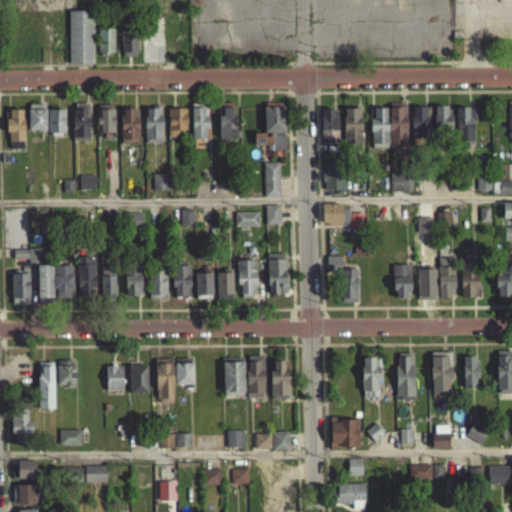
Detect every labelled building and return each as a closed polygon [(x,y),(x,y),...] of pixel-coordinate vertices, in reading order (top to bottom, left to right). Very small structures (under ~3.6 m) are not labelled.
[(67,18),(68,71),(92,71),(92,17),(67,18)] [(141,70),(164,69),(163,22),(140,22),(141,70)] [(121,63),(136,63),(136,35),(120,36),(121,63)] [(113,36),(97,36),(97,59),(113,59),(113,36)] [(88,111),(72,110),(72,148),(88,148),(88,111)] [(191,145),(207,145),(206,110),(190,110),(191,145)] [(387,155),(405,155),(406,110),(388,110),(387,155)] [(27,137),(45,137),(45,111),(27,111),(27,137)] [(103,140),(103,145),(113,145),(114,112),(96,111),(95,139),(103,140)] [(266,157),(284,157),(283,111),(262,112),(263,139),(253,140),(253,152),(266,152),(266,157)] [(428,114),(410,113),(409,150),(427,150),(428,114)] [(450,138),(449,113),(432,113),(433,139),(450,138)] [(162,149),(161,114),(143,115),(144,150),(162,149)] [(219,147),(235,147),(234,114),(218,114),(219,147)] [(473,114),(455,115),(455,148),(473,148),(473,114)] [(186,137),(185,115),(166,115),(167,144),(177,143),(177,137),(186,137)] [(360,157),(361,116),(343,115),(342,156),(360,157)] [(372,115),(372,125),(370,125),(369,155),(386,156),(387,115),(372,115)] [(64,116),(47,116),(47,140),(64,140),(64,116)] [(137,116),(119,116),(120,149),(138,149),(137,116)] [(336,116),(320,116),(319,147),(336,147),(336,116)] [(23,156),(23,117),(6,117),(7,156),(23,156)] [(263,204),(278,204),(278,169),(262,170),(263,204)] [(322,197),(343,197),(342,170),(321,171),(322,197)] [(508,186),(507,171),(497,171),(497,187),(508,186)] [(388,197),(411,198),(412,181),(389,180),(388,197)] [(151,197),(166,197),(166,181),(151,181),(151,197)] [(94,182),(78,182),(78,197),(94,196),(94,182)] [(476,197),(489,197),(489,182),(475,182),(476,197)] [(72,199),(72,186),(62,186),(62,199),(72,199)] [(511,187),(494,188),(495,201),(511,200),(511,187)] [(511,209),(501,210),(502,226),(511,226),(511,230),(511,209)] [(144,228),(144,211),(126,210),(126,228),(144,228)] [(363,233),(363,219),(340,218),(341,211),(321,211),(320,232),(363,233)] [(278,212),(264,212),(264,231),(279,231),(278,212)] [(179,232),(192,232),(191,216),(178,217),(179,232)] [(233,219),(234,233),(257,233),(257,218),(233,219)] [(141,236),(141,220),(122,219),(122,235),(141,236)] [(449,219),(435,219),(435,230),(449,230),(449,219)] [(511,234),(503,234),(503,247),(511,246),(511,234)] [(30,247),(43,246),(43,261),(30,261),(30,247)] [(14,248),(28,247),(29,257),(15,257),(14,248)] [(78,254),(96,254),(98,293),(82,294),(81,285),(79,285),(78,254)] [(12,256),(12,267),(40,266),(39,255),(12,256)] [(266,301),(286,300),(284,260),(265,261),(266,301)] [(127,261),(143,261),(143,292),(139,292),(139,295),(128,295),(128,286),(127,286),(127,261)] [(38,263),(53,262),(54,300),(39,301),(38,263)] [(54,264),(74,263),(74,290),(71,290),(71,295),(57,295),(57,286),(55,286),(54,264)] [(339,263),(325,263),(325,277),(339,277),(339,263)] [(102,295),(104,295),(104,298),(114,298),(114,295),(116,295),(115,264),(101,264),(102,295)] [(453,304),(453,265),(436,265),(437,304),(453,304)] [(240,304),(255,304),(254,267),(235,267),(236,293),(240,292),(240,304)] [(149,268),(168,268),(168,296),(150,297),(149,268)] [(460,304),(476,304),(475,270),(458,271),(460,304)] [(12,271),(30,271),(31,296),(30,296),(30,302),(14,302),(13,297),(12,271)] [(408,271),(391,272),(392,305),(408,305),(408,271)] [(188,273),(172,273),(172,305),(189,305),(188,273)] [(511,276),(495,275),(494,303),(511,303),(511,276)] [(356,308),(355,276),(339,276),(340,309),(356,308)] [(193,280),(194,305),(211,305),(210,279),(193,280)] [(231,279),(214,280),(215,305),(232,305),(231,279)] [(265,354),(266,395),(249,396),(248,354),(265,354)] [(174,356),(175,400),(157,401),(156,357),(174,356)] [(191,356),(176,356),(176,382),(194,382),(194,362),(191,362),(191,356)] [(224,357),(245,356),(246,393),(224,394),(224,357)] [(511,357),(495,358),(496,400),(511,399),(511,357)] [(57,359),(77,358),(77,382),(58,383),(58,379),(57,359)] [(291,395),(272,396),(272,369),(276,369),(275,359),(285,359),(285,369),(290,369),(291,395)] [(395,406),(413,406),(412,360),(394,361),(395,406)] [(449,360),(429,360),(430,405),(450,405),(449,360)] [(462,395),(477,395),(476,363),(461,363),(462,395)] [(107,364),(124,364),(125,388),(108,389),(107,364)] [(131,364),(149,364),(149,392),(131,392),(131,364)] [(377,404),(378,365),(361,364),(360,404),(377,404)] [(52,369),(36,369),(37,416),(53,416),(52,369)] [(15,408),(29,408),(29,419),(33,419),(34,430),(29,431),(29,444),(17,444),(17,432),(13,433),(13,416),(15,416),(15,408)] [(357,454),(357,426),(328,427),(328,455),(357,454)] [(60,427),(82,427),(82,443),(60,443),(60,427)] [(227,429),(244,428),(245,444),(228,445),(227,429)] [(273,429),(290,429),(291,448),(274,448),(273,429)] [(464,443),(479,451),(487,437),(471,429),(464,443)] [(371,449),(382,443),(375,430),(364,436),(371,449)] [(175,431),(175,446),(160,446),(160,431),(175,431)] [(176,431),(192,431),(192,445),(177,445),(176,431)] [(256,432),(272,432),(272,446),(256,446),(256,432)] [(57,452),(79,452),(79,436),(57,436),(57,452)] [(411,436),(398,436),(398,451),(411,451),(411,436)] [(242,437),(225,438),(225,454),(242,454),(242,437)] [(288,457),(288,438),(270,438),(271,457),(288,457)] [(189,440),(174,440),(174,454),(189,454),(189,440)] [(270,455),(269,440),(253,441),(254,456),(270,455)] [(448,440),(430,440),(430,455),(448,454),(448,440)] [(363,474),(362,457),(349,458),(349,474),(363,474)] [(37,478),(37,459),(18,459),(18,460),(13,460),(13,476),(18,476),(18,478),(37,478)] [(444,477),(443,463),(434,463),(434,477),(444,477)] [(86,464),(107,464),(107,480),(86,480),(86,464)] [(510,483),(510,464),(489,465),(490,483),(510,483)] [(82,480),(82,465),(62,466),(62,481),(82,480)] [(360,465),(346,466),(347,483),(361,482),(360,465)] [(221,483),(221,467),(203,468),(203,484),(221,483)] [(35,485),(35,469),(11,470),(11,485),(35,485)] [(429,472),(407,471),(407,488),(429,488),(429,472)] [(105,489),(105,473),(60,474),(61,490),(105,489)] [(487,491),(508,491),(507,473),(487,473),(487,491)] [(481,489),(481,474),(465,475),(465,489),(481,489)] [(229,491),(246,491),(246,476),(230,475),(229,491)] [(219,491),(218,476),(201,477),(201,492),(219,491)] [(159,480),(176,479),(177,499),(160,499),(159,480)] [(338,483),(365,482),(365,500),(364,500),(364,507),(354,507),(354,502),(333,502),(333,491),(338,491),(338,483)] [(13,485),(18,485),(18,484),(36,483),(36,496),(39,496),(39,502),(37,502),(37,503),(18,504),(18,502),(14,502),(13,485)] [(157,508),(174,507),(174,488),(157,488),(157,508)]
